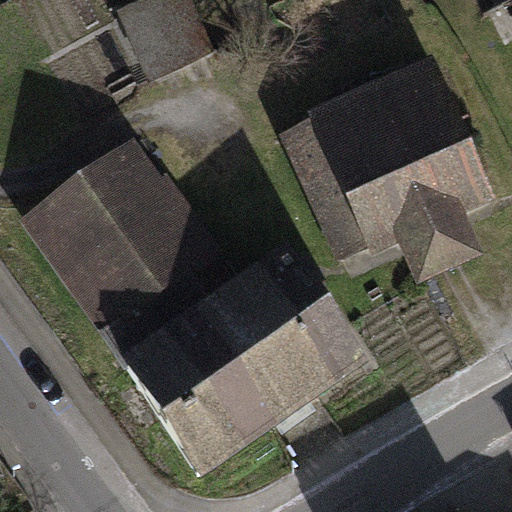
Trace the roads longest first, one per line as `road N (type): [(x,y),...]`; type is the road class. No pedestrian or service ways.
road 1 (tertiary): [(511,417),(348,511)]
road 2 (tertiary): [(108,511),(0,363)]
